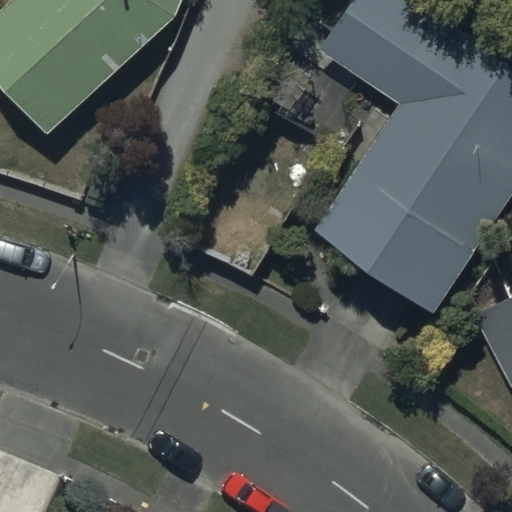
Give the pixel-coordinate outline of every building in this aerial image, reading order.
[(177,2),(177,0),(0,0),(0,68),(49,121),(177,2)] [(285,38),(309,56),(322,40),(399,92),(316,216),(434,295),(511,182),(511,53),(435,0),(345,0),(328,25),(307,9),(285,38)] [(369,108),(280,46),(251,82),(343,146),(369,108)] [(252,92),(215,161),(243,175),(280,108),(252,92)] [(300,122),(259,188),(285,204),(327,139),(300,122)] [(511,286),(474,307),(511,377),(511,376),(511,286)]
